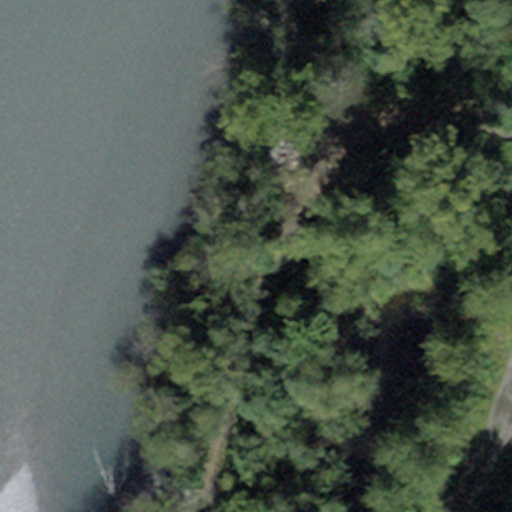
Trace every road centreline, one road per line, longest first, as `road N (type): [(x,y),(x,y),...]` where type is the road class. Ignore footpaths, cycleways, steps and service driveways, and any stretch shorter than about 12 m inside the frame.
road 1 (track): [(511,111),(422,78),(280,93),(191,475),(192,511)]
road 2 (track): [(455,511),(511,389)]
